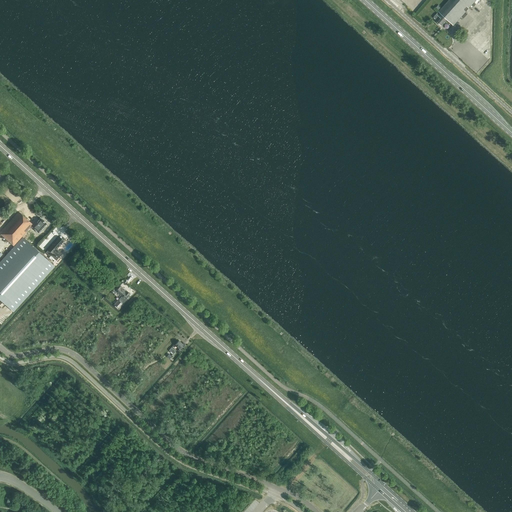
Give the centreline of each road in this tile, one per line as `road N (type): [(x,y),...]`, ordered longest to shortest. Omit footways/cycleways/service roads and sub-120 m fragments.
road 1 (primary): [(381,487),(0,145)]
road 2 (unknown): [(297,511),(178,462),(67,362),(0,360)]
road 3 (unclassified): [(276,487),(185,453),(73,354),(55,348),(15,355),(0,346)]
road 4 (track): [(337,0),(511,157)]
road 5 (primary): [(511,133),(364,0)]
road 6 (unclassified): [(511,112),(387,0)]
